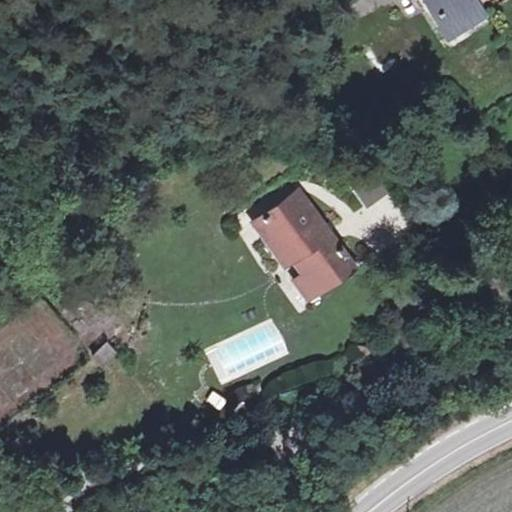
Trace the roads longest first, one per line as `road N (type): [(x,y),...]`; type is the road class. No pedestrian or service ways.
road 1 (track): [(0,498),(63,491),(319,422),(414,393),(511,350)]
road 2 (secondary): [(511,425),(374,511)]
